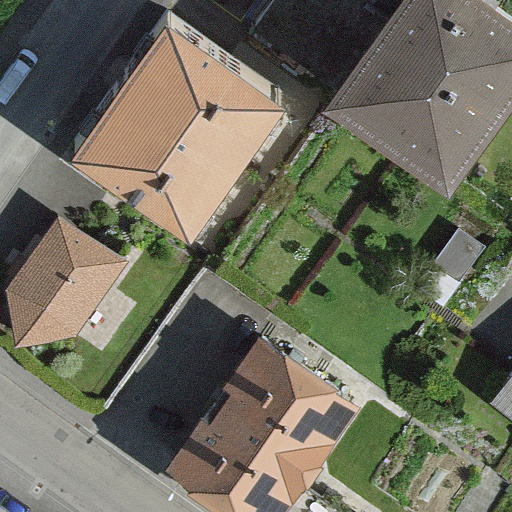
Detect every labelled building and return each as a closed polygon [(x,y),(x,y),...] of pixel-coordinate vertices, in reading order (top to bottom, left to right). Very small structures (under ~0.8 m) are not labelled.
[(463,195),(511,129),(511,27),(472,0),(425,0),(347,114),(463,195)] [(297,119),(176,30),(80,162),(201,250),(297,119)] [(132,268),(61,222),(13,291),(23,347),(79,338),(132,268)] [(236,511),(295,511),(365,407),(262,338),(174,471),(236,511)] [(511,414),(511,376),(493,399),(511,414)]
